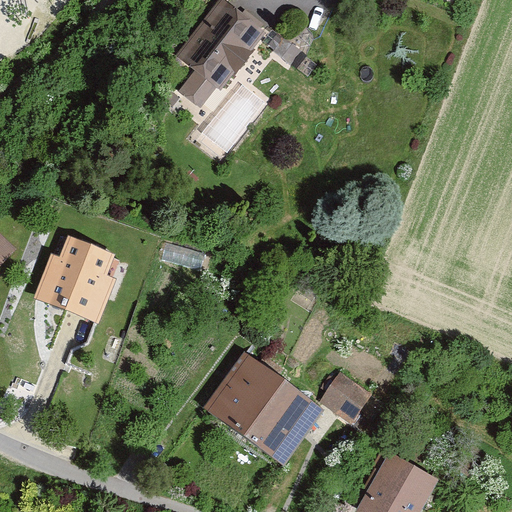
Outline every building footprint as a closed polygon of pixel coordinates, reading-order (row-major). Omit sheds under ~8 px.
[(260,35),(221,6),(183,57),(201,71),(184,94),(199,105),(214,85),(220,89),(260,35)] [(50,262),(35,300),(99,325),(115,284),(105,281),(114,258),(71,241),(60,266),(50,262)] [(0,242),(0,264),(11,253),(0,242)] [(312,406),(245,357),(205,411),(272,460),(312,406)] [(377,392),(341,369),(319,403),(355,426),(377,392)] [(418,511),(433,485),(392,463),(367,511),(418,511)]
